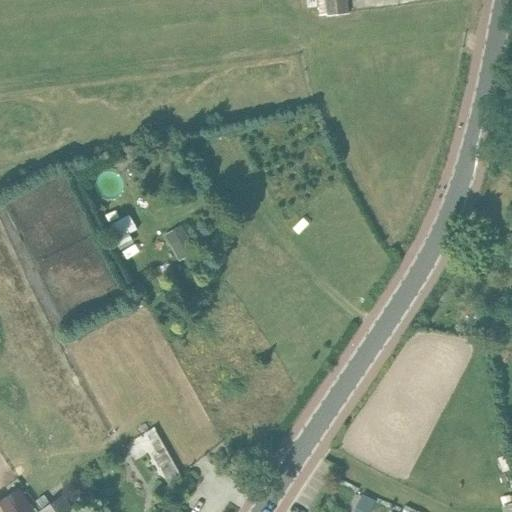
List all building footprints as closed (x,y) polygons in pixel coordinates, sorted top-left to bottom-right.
[(346,0),(318,0),(320,16),(348,12),(346,0)] [(100,203),(95,211),(99,214),(106,209),(100,203)] [(170,231),(180,261),(198,255),(188,224),(170,231)] [(154,427),(144,433),(155,452),(152,454),(168,484),(180,474),(154,427)] [(373,511),(379,498),(363,492),(354,511),(373,511)] [(42,511),(72,511),(62,497),(42,511)]
